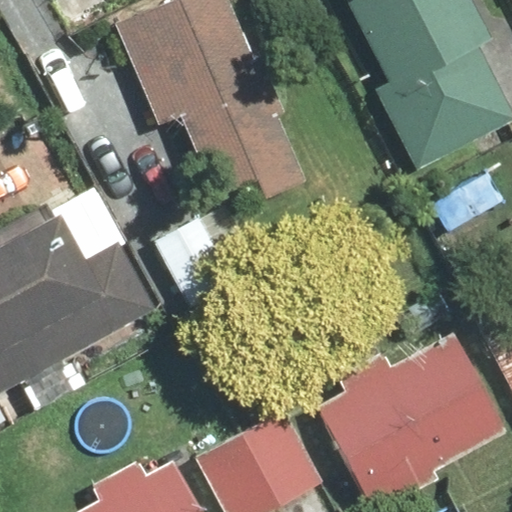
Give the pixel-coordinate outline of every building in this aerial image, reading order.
[(231,0),(149,0),(105,19),(153,131),(174,122),(208,200),(252,181),(259,199),(303,180),(275,116),(281,114),(231,0)] [(470,0),(343,0),(385,83),(371,91),(412,171),(511,120),(511,116),(477,47),(491,40),(470,0)] [(218,202),(151,244),(192,310),(260,268),(218,202)] [(52,208),(0,237),(0,383),(155,306),(107,212),(87,222),(101,249),(79,261),(52,208)] [(340,389),(313,403),(366,505),(395,489),(402,502),(452,476),(444,459),(504,428),(451,327),(383,363),(374,346),(329,369),(340,389)] [(511,328),(485,343),(511,393),(511,328)] [(278,412),(192,461),(220,511),(260,511),(317,480),(278,412)] [(203,511),(175,454),(143,470),(137,457),(87,481),(96,500),(71,511),(203,511)]
